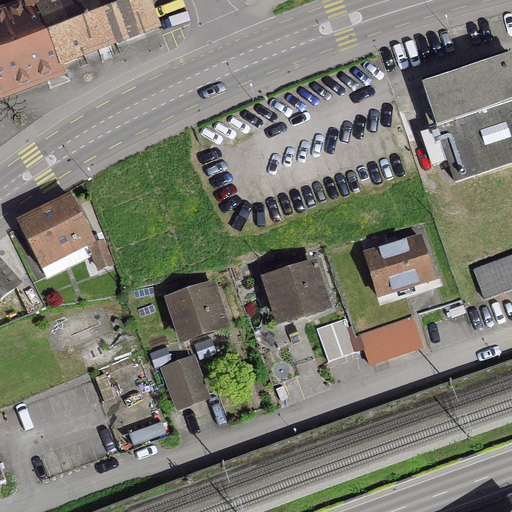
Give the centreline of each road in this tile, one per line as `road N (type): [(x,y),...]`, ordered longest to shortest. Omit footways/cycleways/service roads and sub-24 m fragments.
road 1 (residential): [(10,511),(133,466),(186,459),(511,338)]
road 2 (tertiary): [(0,195),(110,123),(239,60)]
road 3 (tertiary): [(239,60),(410,0)]
road 4 (primary): [(511,469),(395,511)]
